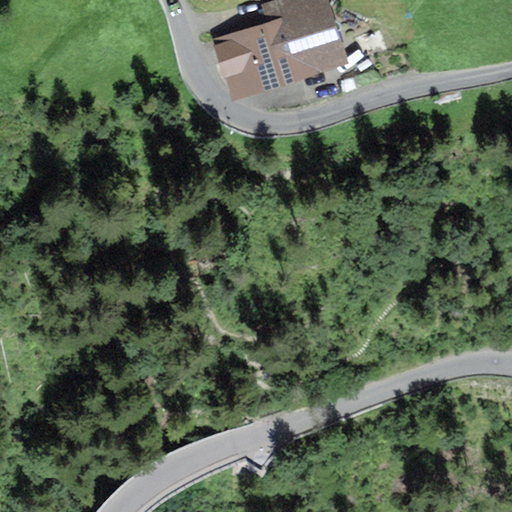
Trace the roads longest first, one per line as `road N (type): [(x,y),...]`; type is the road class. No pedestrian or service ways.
road 1 (tertiary): [(511,365),(369,398),(168,473),(121,511)]
road 2 (unclassified): [(511,68),(303,120),(247,123),(216,99),(191,62),(173,0)]
